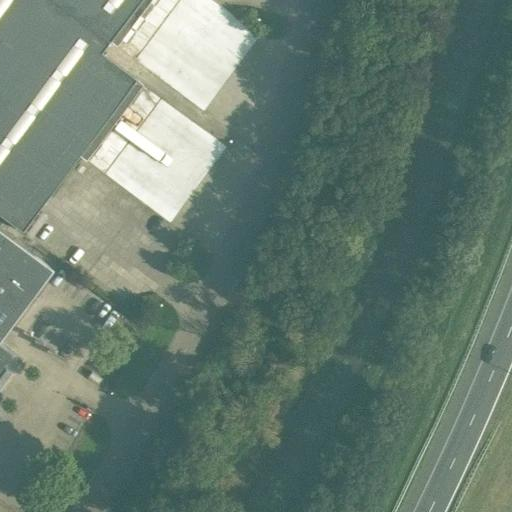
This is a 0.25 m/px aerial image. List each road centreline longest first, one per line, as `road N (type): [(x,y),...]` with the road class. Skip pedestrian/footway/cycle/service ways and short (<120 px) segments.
road 1 (unclassified): [(89,511),(201,316),(236,237),(290,97),(311,0)]
road 2 (motorway): [(511,317),(426,511)]
